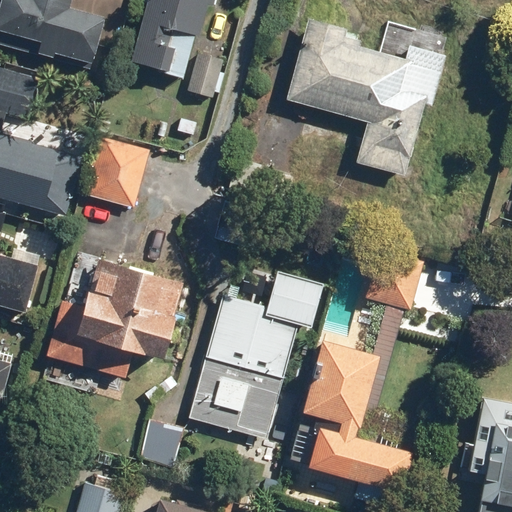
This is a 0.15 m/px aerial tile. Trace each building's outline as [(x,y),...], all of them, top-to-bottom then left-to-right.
[(107,16),(70,6),(71,0),(0,0),(0,3),(0,43),(92,69),(107,16)] [(147,0),(129,64),(183,79),(195,36),(199,37),(209,4),(213,5),(214,0),(147,0)] [(287,99),(366,120),(355,161),(407,175),(425,104),(434,106),(451,37),(385,21),(378,48),(363,44),(364,40),(348,35),(350,28),(308,17),(287,99)] [(199,51),(188,90),(213,97),(224,58),(199,51)] [(0,110),(29,118),(39,78),(0,69),(0,68),(0,110)] [(83,155),(0,133),(0,197),(67,215),(83,155)] [(135,208),(150,149),(102,136),(87,195),(135,208)] [(295,177),(236,160),(215,237),(274,253),(295,177)] [(0,211),(0,233),(4,234),(8,213),(0,211)] [(0,303),(25,310),(37,264),(0,254),(0,239),(0,303)] [(379,250),(365,297),(410,310),(424,262),(379,250)] [(62,300),(46,354),(126,377),(134,348),(164,357),(185,279),(98,257),(85,306),(62,300)] [(266,438),(298,324),(312,327),(323,282),(277,271),(269,306),(223,294),(189,416),(266,438)] [(301,410),(341,421),(338,430),(319,425),(308,465),(403,491),(415,451),(356,435),(358,426),(362,427),(382,354),(321,337),(301,410)] [(0,400),(12,362),(0,358),(0,400)] [(511,511),(511,403),(480,397),(465,479),(481,482),(475,511),(511,511)] [(201,430),(149,418),(139,460),(191,472),(201,430)] [(86,482),(76,511),(120,511),(125,494),(86,482)] [(212,511),(213,510),(160,497),(156,511),(212,511)]
